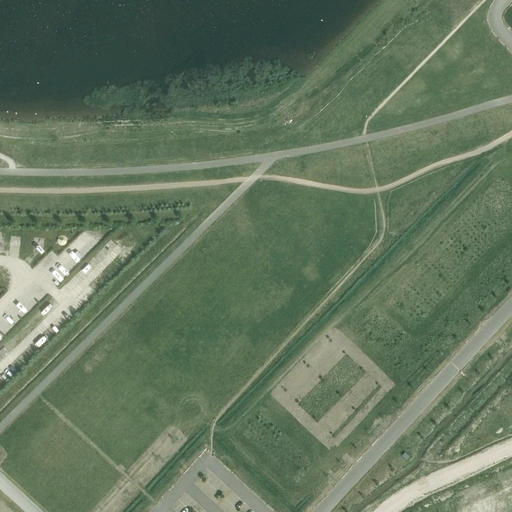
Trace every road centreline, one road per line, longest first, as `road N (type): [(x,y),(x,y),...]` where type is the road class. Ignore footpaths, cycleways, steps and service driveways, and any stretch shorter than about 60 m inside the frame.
road 1 (unknown): [(511,131),(377,190),(265,176),(123,189),(0,189)]
road 2 (unclassified): [(321,511),(511,307)]
